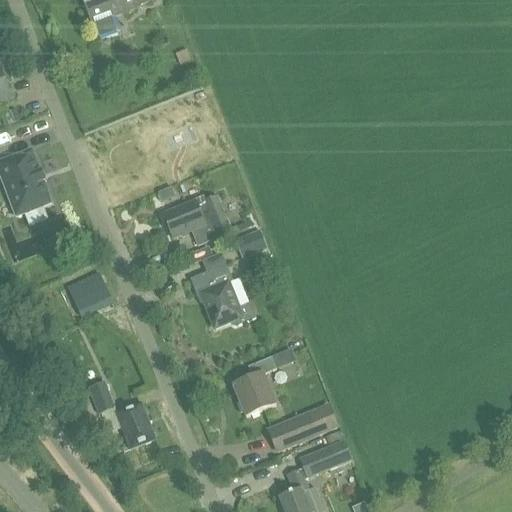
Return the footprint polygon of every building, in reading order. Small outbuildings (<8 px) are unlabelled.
[(95,24),(100,39),(118,32),(113,18),(139,8),(139,6),(154,1),(153,0),(82,0),(92,25),(95,24)] [(0,102),(11,99),(2,77),(3,76),(2,66),(0,63),(0,102)] [(1,117),(5,128),(21,122),(17,111),(1,117)] [(91,141),(95,154),(112,149),(108,136),(91,141)] [(150,146),(117,161),(124,176),(157,160),(150,146)] [(24,215),(29,228),(49,220),(44,208),(51,205),(43,184),(45,183),(41,173),(39,174),(31,153),(0,164),(0,174),(16,218),(24,215)] [(161,178),(182,173),(178,160),(158,165),(161,178)] [(175,199),(171,190),(158,195),(162,205),(175,199)] [(192,233),(197,247),(231,234),(217,199),(204,204),(206,211),(199,214),(195,203),(163,216),(173,241),(192,233)] [(231,231),(233,237),(241,233),(238,228),(231,231)] [(267,251),(260,232),(235,242),(243,261),(267,251)] [(201,296),(214,330),(229,325),(235,328),(255,320),(249,305),(238,309),(228,285),(233,283),(226,266),(221,254),(202,262),(206,274),(191,280),(198,297),(201,296)] [(66,287),(82,322),(114,305),(99,273),(66,287)] [(234,388),(247,419),(275,407),(263,376),(276,371),(271,359),(248,368),(253,380),(234,388)] [(88,390),(98,416),(101,415),(115,410),(105,384),(88,390)] [(116,416),(122,431),(131,452),(155,442),(141,406),(116,416)] [(267,432),(277,457),(321,439),(311,413),(267,432)] [(300,461),(308,482),(354,464),(345,442),(300,461)] [(279,500),(284,511),(324,511),(315,490),(308,492),(300,473),(287,478),(294,494),(279,500)]
